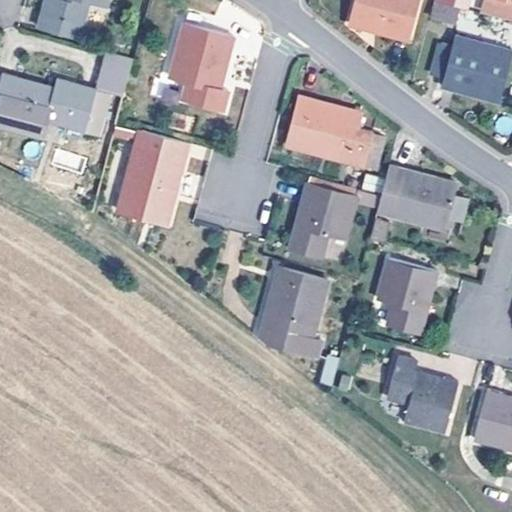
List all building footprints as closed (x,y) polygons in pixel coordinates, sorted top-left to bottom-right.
[(46,0),(41,24),(80,34),(89,1),(106,5),(107,0),(46,0)] [(395,36),(409,39),(419,0),(359,0),(354,20),(397,31),(395,36)] [(439,0),(433,0),(430,14),(457,21),(461,6),(439,0)] [(183,98),(224,108),(230,88),(218,85),(231,33),(185,21),(171,76),(188,81),(183,98)] [(455,82),(503,95),(511,62),(511,47),(456,34),(443,86),(453,88),(455,82)] [(0,124),(43,137),(48,118),(65,122),(66,131),(79,134),(87,129),(98,88),(56,77),(52,91),(3,77),(0,88),(0,124)] [(111,91),(98,88),(87,129),(100,132),(111,91)] [(289,145),(366,166),(375,129),(360,124),(362,115),(301,98),(289,145)] [(165,222),(189,140),(144,128),(141,141),(138,142),(120,210),(165,222)] [(405,166),(392,216),(447,229),(460,180),(405,166)] [(292,245),(323,253),(329,232),(346,237),(357,196),(308,183),(292,245)] [(389,323),(420,331),(436,268),(390,255),(379,297),(395,302),(389,323)] [(275,344),(317,355),(323,337),(314,334),(328,277),(282,265),(266,324),(278,327),(275,344)] [(403,416),(443,428),(457,377),(443,374),(442,378),(416,371),(420,358),(399,352),(387,395),(407,401),(403,416)] [(511,396),(499,393),(501,388),(489,385),(476,438),(511,447),(511,396)]
